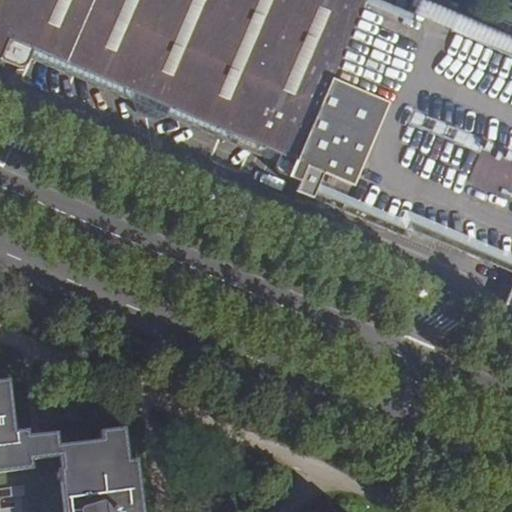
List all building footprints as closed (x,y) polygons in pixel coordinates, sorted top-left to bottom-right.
[(511,59),(412,17),(370,0),(0,0),(0,60),(11,65),(16,66),(21,65),(25,64),(27,62),(30,59),(32,56),(33,53),(276,155),(275,158),(274,162),(273,165),(274,168),(276,171),(278,174),(301,184),(296,195),(401,239),(405,230),(411,233),(511,274),(511,59)] [(511,36),(423,0),(419,0),(412,17),(511,59),(511,36)] [(405,230),(401,239),(407,242),(411,233),(405,230)] [(0,473),(32,470),(31,461),(60,458),(61,471),(58,472),(63,511),(141,511),(135,460),(126,461),(122,426),(98,430),(99,439),(58,444),(57,434),(28,438),(27,429),(13,431),(7,381),(0,381),(0,473)] [(97,427),(57,430),(58,439),(98,437),(97,427)]
